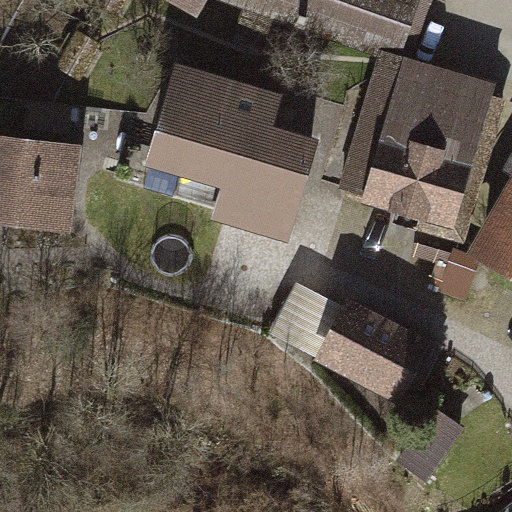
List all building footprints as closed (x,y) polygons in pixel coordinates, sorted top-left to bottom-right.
[(159,0),(192,18),(201,2),(202,0),(159,0)] [(407,74),(429,0),(202,0),(201,2),(241,16),(231,48),(270,60),(280,30),(377,64),(407,74)] [(357,211),(461,242),(501,111),(488,108),(491,99),(407,74),(377,64),(365,107),(345,101),(328,157),(349,163),(341,189),(362,195),(357,211)] [(273,96),(167,66),(155,109),(138,166),(219,189),(210,219),(285,241),(313,141),(264,127),(273,96)] [(74,150),(0,141),(0,221),(65,229),(74,150)] [(511,276),(511,155),(505,168),(511,172),(511,178),(470,252),(511,276)] [(433,348),(350,306),(346,314),(296,288),(272,334),(322,360),(316,372),(399,415),(433,348)]
